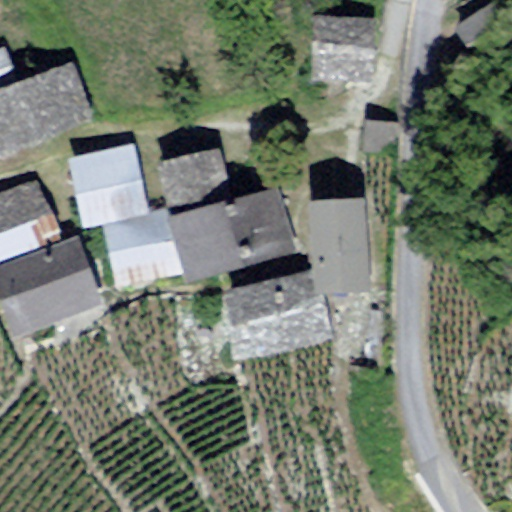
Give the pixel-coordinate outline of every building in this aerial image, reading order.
[(380,29),(316,26),(313,90),(377,92),(380,29)] [(511,38),(456,81),(487,121),(511,101),(511,38)] [(76,67),(0,92),(0,159),(96,128),(76,67)] [(241,155),(166,170),(175,216),(250,201),(241,155)] [(73,169),(86,234),(150,222),(137,157),(73,169)] [(302,195),(174,225),(187,280),(315,250),(302,195)] [(43,196),(0,210),(0,266),(60,246),(43,196)] [(367,211),(314,213),(317,295),(370,293),(367,211)] [(166,226),(111,237),(122,295),(178,285),(166,226)] [(83,252),(0,277),(0,327),(4,341),(102,311),(83,252)] [(314,290),(227,302),(236,366),(323,354),(314,290)]
